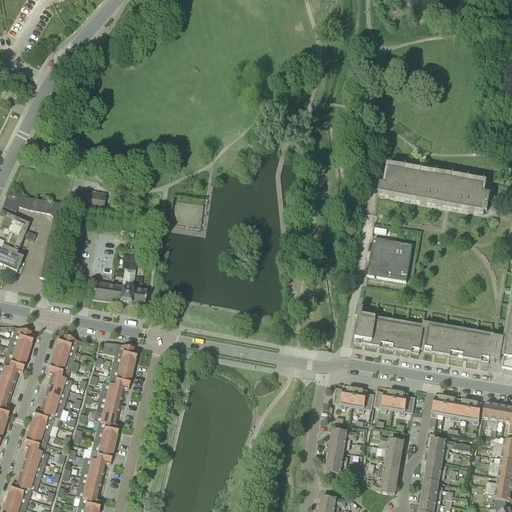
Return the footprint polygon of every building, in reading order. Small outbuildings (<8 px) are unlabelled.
[(490,200),(493,181),(389,164),(385,188),(380,187),(378,196),(487,215),(488,211),(493,212),(495,201),(490,200)] [(73,209),(103,213),(105,196),(75,192),(73,209)] [(0,213),(10,217),(14,207),(28,211),(45,214),(47,204),(7,197),(0,213)] [(67,207),(52,205),(50,215),(53,220),(40,279),(51,282),(67,207)] [(29,225),(10,217),(0,213),(0,268),(16,275),(22,260),(15,257),(23,239),(33,243),(36,237),(26,233),(29,225)] [(143,253),(144,243),(128,241),(127,251),(143,253)] [(412,247),(373,241),(367,278),(406,284),(412,247)] [(132,292),(135,272),(124,271),(120,290),(93,286),(91,302),(144,310),(146,294),(132,292)] [(511,372),(511,342),(507,342),(504,342),(504,341),(503,341),(503,344),(498,344),(498,340),(428,329),(428,332),(362,321),(364,310),(357,309),(355,320),(358,321),(354,345),(418,356),(419,351),(424,352),(424,354),(488,365),(489,362),(494,363),(494,364),(494,362),(499,363),(499,365),(500,365),(500,364),(503,364),(502,371),(511,372)] [(13,334),(11,341),(31,347),(34,338),(29,337),(30,335),(12,329),(0,328),(0,332),(11,333),(13,334)] [(56,348),(75,354),(78,347),(80,348),(81,344),(64,338),(63,340),(59,339),(56,348)] [(31,347),(11,341),(8,350),(28,357),(31,347)] [(101,355),(115,358),(135,363),(137,353),(132,352),(133,351),(113,346),(103,345),(101,355)] [(53,357),(72,364),(75,354),(56,348),(53,357)] [(28,357),(8,350),(5,360),(25,366),(28,357)] [(50,367),(69,373),(72,364),(53,357),(50,367)] [(112,368),(132,373),(135,363),(115,358),(112,368)] [(22,375),(25,366),(5,360),(2,368),(2,369),(17,374),(22,375)] [(0,378),(14,383),(17,374),(2,369),(2,368),(0,367),(0,378)] [(47,376),(51,377),(66,382),(69,373),(50,367),(47,376)] [(110,377),(130,382),(132,373),(112,368),(110,377)] [(48,386),(68,393),(71,384),(66,382),(51,377),(48,386)] [(108,387),(123,391),(128,392),(130,382),(110,377),(108,387)] [(14,383),(0,378),(0,388),(11,392),(14,383)] [(45,396),(65,402),(68,393),(48,386),(45,396)] [(101,395),(121,400),(123,391),(108,387),(103,386),(101,395)] [(11,392),(0,388),(0,398),(8,401),(11,392)] [(352,409),(355,391),(347,390),(347,391),(343,390),(343,392),(336,391),(333,406),(340,407),(340,411),(345,412),(346,408),(352,409)] [(355,391),(352,409),(358,410),(358,414),(363,415),(364,411),(371,413),(374,397),(366,396),(367,394),(363,393),(363,392),(355,391)] [(386,415),(386,411),(393,412),(396,394),(388,393),(388,394),(384,393),(384,395),(376,394),(374,409),(381,410),(380,414),(386,415)] [(403,396),(404,395),(396,394),(393,412),(399,414),(399,417),(404,418),(405,414),(412,416),(414,400),(407,399),(408,397),(403,396)] [(98,404),(118,409),(121,400),(101,395),(98,404)] [(42,404),(62,411),(65,402),(45,396),(42,404)] [(5,410),(8,401),(0,398),(0,408),(5,410)] [(444,418),(447,400),(439,398),(439,399),(435,399),(431,419),(437,420),(437,417),(444,418)] [(454,402),(454,401),(447,400),(444,418),(450,419),(449,422),(455,423),(458,403),(454,402)] [(467,422),(470,403),(462,402),(462,403),(458,403),(455,423),(460,424),(460,421),(467,422)] [(477,406),(477,405),(470,403),(467,422),(473,423),(472,426),(478,427),(481,407),(477,406)] [(39,414),(55,418),(59,420),(62,411),(42,404),(39,414)] [(96,414),(116,418),(118,409),(98,404),(96,414)] [(491,437),(492,432),(496,407),(484,405),(482,420),(489,422),(486,436),(491,437)] [(498,423),(504,424),(507,409),(496,407),(492,432),(496,433),(498,423)] [(0,418),(7,421),(10,411),(5,410),(0,408),(0,418)] [(32,421),(52,428),(55,418),(39,414),(35,412),(32,421)] [(94,423),(99,424),(114,428),(116,418),(96,414),(94,423)] [(29,431),(49,437),(52,428),(32,421),(29,431)] [(96,434),(116,438),(119,429),(114,428),(99,424),(96,434)] [(26,440),(46,447),(49,437),(29,431),(26,440)] [(333,432),(331,442),(348,445),(348,441),(355,442),(356,436),(333,432)] [(94,443),(114,448),(116,438),(96,434),(94,443)] [(23,449),(27,451),(43,456),(46,447),(26,440),(23,449)] [(378,450),(383,451),(401,454),(403,444),(379,440),(378,446),(379,447),(378,450)] [(431,441),(429,451),(449,455),(449,450),(454,451),(455,445),(431,441)] [(350,445),(348,445),(331,442),(329,453),(344,455),(345,451),(349,452),(350,445)] [(494,445),(493,450),(511,453),(511,443),(504,442),(504,447),(494,445)] [(92,453),(112,457),(114,448),(94,443),(92,453)] [(511,453),(493,450),(492,455),(502,457),(501,461),(511,463),(511,453)] [(24,460),(44,466),(47,457),(43,456),(27,451),(24,460)] [(401,454),(383,451),(381,457),(388,459),(387,463),(400,465),(401,454)] [(449,455),(429,451),(428,461),(442,463),(442,460),(448,461),(449,455)] [(90,462),(105,466),(110,467),(112,457),(92,453),(90,462)] [(344,455),(329,453),(327,463),(344,466),(346,466),(348,460),(343,459),(344,455)] [(21,469),(41,475),(44,466),(24,460),(21,469)] [(83,470),(103,475),(105,466),(90,462),(85,461),(83,470)] [(442,463),(428,461),(426,471),(445,474),(446,469),(441,468),(442,463)] [(511,463),(501,461),(501,466),(491,464),(490,469),(511,472),(511,463)] [(344,466),(327,463),(325,474),(349,478),(350,471),(343,470),(344,466)] [(400,465),(387,463),(386,467),(382,466),(381,473),(398,476),(400,465)] [(19,478),(38,484),(41,475),(21,469),(19,478)] [(511,472),(490,469),(489,474),(498,476),(497,481),(511,483),(511,472)] [(80,480),(100,484),(103,475),(83,470),(80,480)] [(445,474),(426,471),(424,483),(439,485),(439,482),(444,482),(445,474)] [(398,476),(381,473),(379,479),(384,480),(383,483),(396,486),(398,476)] [(16,487),(31,492),(35,493),(38,484),(19,478),(16,487)] [(78,489),(98,494),(100,484),(80,480),(78,489)] [(511,485),(511,483),(497,481),(497,486),(488,484),(487,489),(511,493),(511,485)] [(396,486),(383,483),(381,483),(380,488),(373,484),(371,490),(380,495),(394,497),(396,486)] [(439,485),(424,483),(422,494),(441,497),(442,490),(438,489),(439,485)] [(8,495),(28,501),(31,492),(16,487),(11,486),(8,495)] [(76,498),(81,499),(96,503),(98,494),(78,489),(76,498)] [(511,493),(487,489),(486,494),(496,495),(495,502),(505,503),(509,504),(511,493)] [(441,497),(422,494),(421,503),(439,506),(440,503),(441,497)] [(5,504),(25,511),(28,501),(8,495),(5,504)] [(78,509),(91,511),(98,511),(101,504),(96,503),(81,499),(78,509)] [(320,510),(330,511),(338,511),(339,508),(344,509),(345,503),(322,499),(320,510)] [(511,511),(510,509),(506,510),(505,503),(495,502),(495,508),(495,511),(511,511)] [(438,511),(439,506),(421,503),(419,511),(438,511)]
